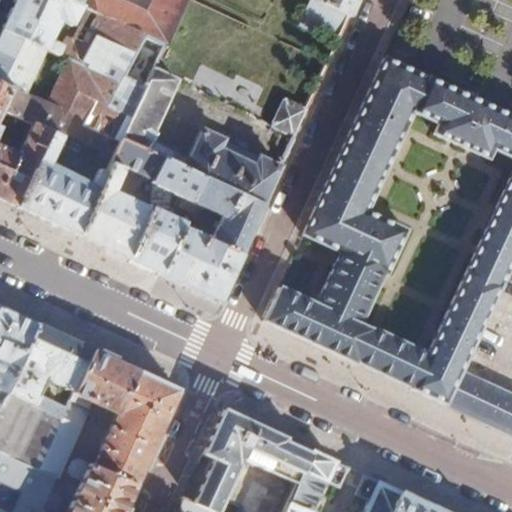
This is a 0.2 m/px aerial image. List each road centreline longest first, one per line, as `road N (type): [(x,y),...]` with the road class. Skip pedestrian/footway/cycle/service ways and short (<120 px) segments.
road 1 (residential): [(381,0),(216,353)]
road 2 (tertiary): [(216,353),(511,488)]
road 3 (tertiary): [(0,254),(216,353)]
road 4 (residential): [(216,353),(143,511)]
